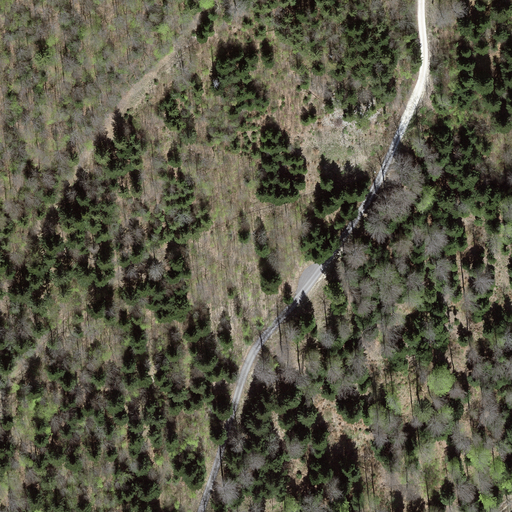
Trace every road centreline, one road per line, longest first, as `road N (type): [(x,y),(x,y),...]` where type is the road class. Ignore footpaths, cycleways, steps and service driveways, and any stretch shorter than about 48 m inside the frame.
road 1 (track): [(389,157),(161,246),(86,293),(39,354),(0,385)]
road 2 (unclassified): [(244,372),(334,252),(389,157),(421,82),(421,0)]
road 3 (track): [(0,302),(34,234),(106,128),(215,0)]
road 4 (unclassified): [(244,372),(200,511)]
